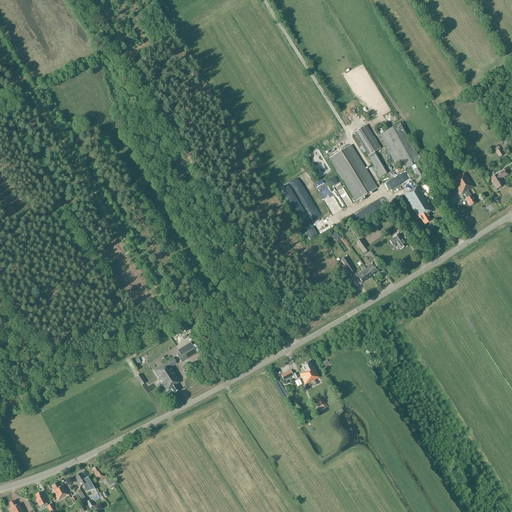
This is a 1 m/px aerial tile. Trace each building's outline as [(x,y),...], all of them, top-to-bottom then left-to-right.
[(347,112),(352,119),(357,115),(352,108),(347,112)] [(419,180),(425,177),(417,164),(422,161),(419,155),(417,156),(400,124),(380,135),(396,165),(401,163),(405,170),(411,167),(419,180)] [(368,156),(381,177),(387,173),(374,153),(380,149),(366,125),(354,133),(368,156)] [(356,201),(377,188),(351,145),(330,159),(356,201)] [(500,179),(508,175),(505,170),(497,175),(494,177),(494,178),(492,179),(497,189),(503,186),(500,179)] [(470,206),(475,203),(473,199),(471,196),(468,191),(474,187),(464,172),(456,178),(456,179),(452,181),(461,195),(464,193),(465,194),(467,198),(466,199),(470,206)] [(327,176),(319,180),(336,212),(344,207),(327,176)] [(298,188),(318,217),(326,211),(307,182),(298,188)] [(420,219),(421,218),(425,225),(431,221),(427,214),(433,211),(418,186),(404,194),(417,216),(418,216),(420,219)] [(452,191),(444,196),(447,201),(455,195),(452,191)] [(359,219),(373,211),(370,206),(356,214),(359,219)] [(348,249),(353,246),(344,232),(339,236),(348,249)] [(400,249),(406,246),(399,234),(393,238),(394,239),(390,241),(392,245),(396,243),(400,249)] [(361,239),(356,243),(364,254),(369,250),(361,239)] [(354,271),(346,257),(341,260),(350,273),(354,271)] [(366,269),(371,276),(377,271),(372,264),(366,269)] [(362,283),(365,280),(371,276),(366,269),(357,276),(362,283)] [(177,355),(181,362),(196,353),(190,342),(177,350),(179,354),(177,355)] [(175,385),(180,382),(171,368),(176,364),(173,358),(153,370),(167,391),(171,388),(175,393),(179,391),(175,385)] [(305,385),(319,378),(314,367),(313,368),(310,361),(302,365),(305,372),(300,374),(305,385)] [(283,380),(293,375),(291,371),(281,375),(283,380)] [(141,386),(146,383),(140,374),(136,377),(141,386)] [(316,399),(318,402),(315,404),(317,408),(320,406),(323,410),(328,407),(321,396),(316,399)] [(99,482),(106,477),(102,470),(99,471),(97,467),(93,469),(96,474),(95,474),(99,482)] [(88,477),(85,479),(81,474),(75,478),(80,486),(83,485),(87,492),(95,489),(88,477)] [(58,500),(68,494),(63,485),(59,488),(57,483),(52,486),(54,489),(52,490),(58,500)] [(80,490),(77,492),(84,503),(87,501),(80,490)] [(41,492),(35,495),(38,499),(36,500),(40,507),(43,505),(44,507),(48,505),(47,503),(43,496),(41,492)] [(23,511),(20,504),(16,505),(14,501),(9,504),(12,508),(10,509),(11,511),(23,511)]
